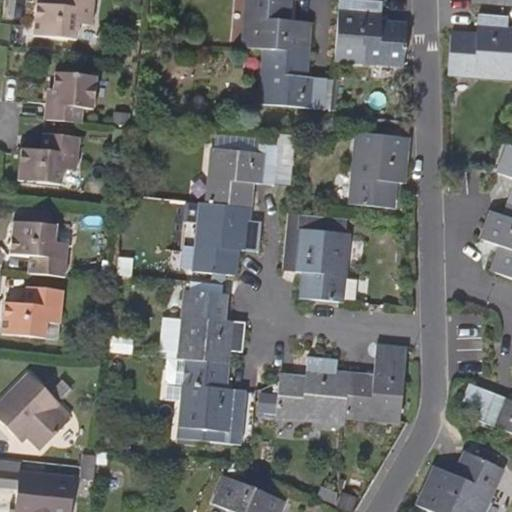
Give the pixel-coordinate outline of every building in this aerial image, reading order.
[(62,0),(62,7),(56,7),(37,5),(33,35),(76,40),(78,24),(91,25),(93,0),(62,0)] [(247,0),(244,48),(263,49),(305,54),(308,24),(286,22),(288,0),(247,0)] [(401,65),(405,27),(381,25),(383,4),(339,0),(338,0),(335,60),(401,65)] [(507,17),(476,15),(476,18),(474,37),(450,35),(447,76),(511,80),(511,33),(506,33),(507,17)] [(303,79),(305,54),(263,49),(260,104),(322,109),(324,80),(303,79)] [(46,101),(44,119),(80,123),(82,107),(93,109),(97,76),(55,72),(51,101),(46,101)] [(45,152),(40,151),(22,149),(18,180),(60,185),(63,168),(75,169),(78,137),(48,134),(45,152)] [(361,135),(354,205),(396,209),(398,184),(405,184),(409,141),(361,135)] [(511,180),(511,203),(511,207),(511,149),(502,176),(511,180)] [(212,151),(206,206),(245,211),(248,184),(269,187),(271,158),(212,151)] [(244,222),(245,211),(206,206),(198,205),(193,273),(233,277),(235,253),(256,255),(259,224),(244,222)] [(511,280),(511,207),(506,219),(493,213),(481,242),(500,250),(492,272),(511,280)] [(10,253),(30,256),(35,257),(34,274),(64,277),(67,245),(54,243),(56,227),(14,222),(10,253)] [(303,275),(300,300),(341,304),(347,236),(287,229),(282,272),(303,275)] [(30,256),(27,273),(34,274),(35,257),(30,256)] [(30,306),(25,305),(5,303),(1,334),(57,341),(62,292),(31,288),(30,306)] [(185,293),(178,362),(187,363),(225,367),(226,354),(240,356),(243,325),(222,322),(225,298),(185,293)] [(399,424),(406,351),(376,348),(373,379),(347,376),(344,418),(399,424)] [(275,416),(343,423),(344,418),(347,376),(335,375),(336,361),(306,358),(304,379),(280,376),(275,416)] [(168,386),(184,387),(187,363),(178,362),(167,361),(165,382),(168,386)] [(222,390),(225,367),(187,363),(184,387),(180,430),(240,437),(244,393),(222,390)] [(21,429),(28,437),(41,450),(70,422),(57,409),(61,404),(31,373),(0,402),(0,419),(15,434),(21,429)] [(511,435),(511,402),(495,396),(484,424),(511,435)] [(21,442),(28,437),(21,429),(15,434),(21,442)] [(435,470),(417,508),(425,511),(480,511),(500,471),(465,454),(454,478),(435,470)] [(83,456),(82,469),(94,469),(96,457),(83,456)] [(81,481),(93,482),(94,469),(82,469),(81,481)] [(15,511),(69,511),(73,480),(19,474),(0,472),(0,489),(17,491),(16,507),(15,511)] [(229,511),(277,511),(282,501),(224,477),(213,504),(229,511)]
